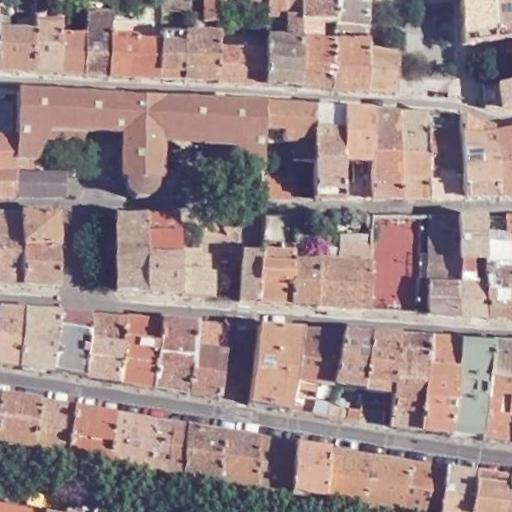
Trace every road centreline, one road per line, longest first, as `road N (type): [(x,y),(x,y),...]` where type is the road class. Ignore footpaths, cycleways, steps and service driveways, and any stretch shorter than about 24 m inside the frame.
road 1 (residential): [(511,459),(0,379)]
road 2 (residential): [(511,118),(0,80)]
road 3 (residential): [(511,331),(73,302)]
road 4 (residential): [(73,205),(511,208)]
road 5 (residential): [(0,471),(214,511)]
